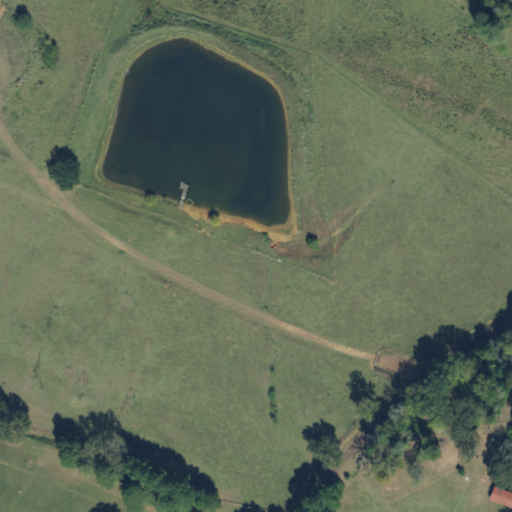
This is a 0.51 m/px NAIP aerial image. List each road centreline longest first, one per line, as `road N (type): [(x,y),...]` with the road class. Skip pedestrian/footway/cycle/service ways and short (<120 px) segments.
road 1 (residential): [(270,511),(327,446),(392,426),(407,381),(511,318)]
road 2 (residential): [(177,511),(0,453)]
road 3 (residential): [(511,495),(497,471),(392,426)]
